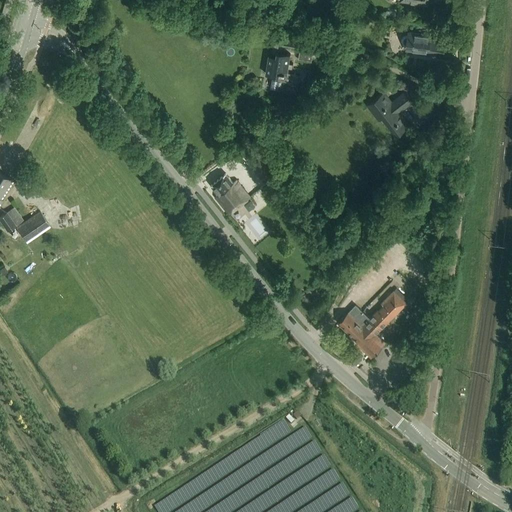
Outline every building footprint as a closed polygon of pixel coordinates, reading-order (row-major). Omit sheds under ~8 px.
[(402,39),(402,42),(403,45),(406,47),(407,47),(407,50),(440,54),(442,41),(430,39),(430,34),(409,32),(408,35),(406,35),(404,36),(402,39)] [(283,44),(298,47),(300,37),(283,34),(281,44),(283,44)] [(281,44),(273,42),(270,56),(268,55),(265,73),(272,74),(271,79),(272,79),(271,88),(296,92),(299,74),(287,72),(287,68),(292,69),(293,64),(288,63),(290,54),(282,53),(283,44),(281,44)] [(313,49),(299,47),(297,59),(311,61),(313,49)] [(379,80),(368,75),(365,82),(376,87),(379,80)] [(398,111),(411,100),(404,91),(391,101),(383,91),(366,104),(378,119),(382,116),(396,134),(398,132),(408,124),(398,111)] [(257,151),(246,160),(262,180),(272,172),(257,151)] [(0,205),(3,201),(2,200),(14,181),(0,171),(0,205)] [(225,173),(210,185),(218,194),(215,196),(229,213),(249,197),(236,180),(233,182),(225,173)] [(291,202),(284,207),(294,220),(301,215),(291,202)] [(15,206),(0,216),(0,220),(7,231),(24,220),(15,206)] [(40,210),(17,226),(27,242),(51,225),(40,210)] [(6,265),(0,268),(0,285),(13,279),(6,265)] [(406,303),(403,300),(406,297),(397,288),(394,291),(392,290),(380,303),(382,305),(378,309),(377,308),(369,317),(356,304),(347,312),(338,322),(358,341),(356,343),(371,357),(385,342),(376,334),(406,303)]
